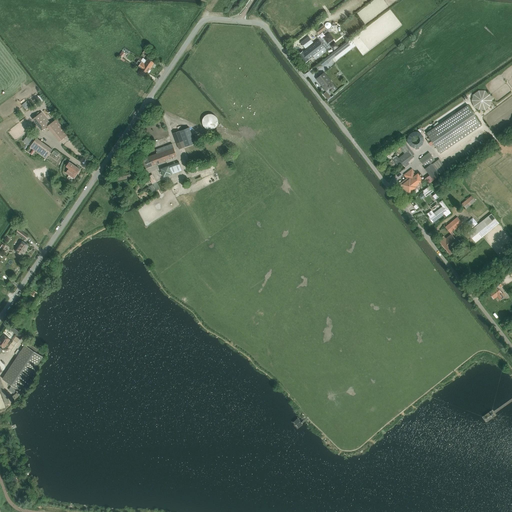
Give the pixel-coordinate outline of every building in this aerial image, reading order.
[(318,34),(326,29),(323,25),(316,31),(318,34)] [(316,60),(327,51),(319,40),(308,48),(307,47),(313,42),(309,36),(301,43),(305,48),(306,48),(307,49),(303,52),(303,51),(298,55),(304,63),(313,56),(316,60)] [(325,64),(348,46),(346,42),(329,55),(323,61),(325,64)] [(154,63),(148,58),(147,60),(144,58),(143,59),(140,58),(139,59),(151,68),(154,63)] [(151,68),(139,59),(137,63),(140,65),(139,67),(147,73),(151,68)] [(324,73),(317,79),(326,90),(333,85),(324,73)] [(440,154),(482,125),(468,105),(426,133),(440,154)] [(56,119),(51,123),(42,112),(33,119),(42,131),(48,126),(60,142),(68,135),(56,119)] [(218,122),(218,120),(217,119),(216,117),(215,116),(214,115),(212,114),(210,114),(209,114),(207,115),(205,116),(204,117),(203,118),(203,120),(202,121),(202,123),(203,125),(204,126),(205,128),(206,129),(208,129),(210,130),(212,129),(213,129),(215,128),(216,127),(217,125),(218,124),(218,122)] [(189,127),(174,133),(180,149),(195,143),(189,127)] [(30,132),(23,141),(28,145),(35,135),(30,132)] [(52,149),(37,138),(30,147),(46,158),(52,149)] [(167,159),(177,156),(173,144),(156,150),(158,153),(149,157),(148,153),(144,155),(145,157),(141,159),(145,169),(167,160),(167,159)] [(413,157),(408,151),(399,158),(403,164),(413,157)] [(425,167),(435,160),(429,152),(419,160),(425,167)] [(439,174),(450,166),(443,156),(435,162),(435,161),(425,168),(430,175),(424,179),(428,184),(430,182),(429,181),(432,179),(431,178),(434,176),(438,173),(439,174)] [(77,173),(80,169),(78,168),(79,167),(76,166),(70,162),(67,166),(71,169),(69,171),(68,170),(66,173),(69,175),(70,174),(74,177),(75,176),(75,177),(78,174),(77,173)] [(173,174),(169,165),(160,168),(164,177),(173,174)] [(423,181),(420,176),(417,173),(415,175),(413,173),(414,172),(411,169),(404,175),(406,178),(402,181),(399,184),(402,187),(401,188),(404,192),(405,191),(408,195),(413,191),(412,190),(416,187),(415,186),(423,181)] [(159,183),(158,181),(156,182),(152,174),(149,176),(152,182),(157,190),(166,185),(163,181),(159,183)] [(466,209),(475,201),(471,196),(462,204),(466,209)] [(447,216),(451,212),(449,210),(445,205),(442,201),(433,208),(435,210),(441,205),(443,207),(432,215),(431,212),(428,215),(433,222),(445,213),(447,216)] [(476,243),(499,223),(491,214),(468,233),(476,243)] [(450,233),(456,228),(462,223),(457,217),(445,227),(451,234),(446,239),(444,236),(439,241),(449,254),(453,250),(452,249),(453,248),(452,246),(458,241),(456,239),(457,238),(453,233),(451,234),(450,233)] [(28,236),(21,231),(19,234),(26,239),(28,236)] [(24,252),(29,246),(22,241),(16,251),(22,255),(23,255),(25,252),(24,252)] [(505,297),(502,293),(499,289),(502,286),(501,284),(499,285),(497,287),(489,293),(493,299),(497,296),(500,300),(505,297)] [(0,344),(5,348),(10,340),(3,335),(0,339),(0,344)] [(38,363),(43,357),(36,352),(38,349),(31,344),(29,347),(25,345),(2,379),(20,391),(38,365),(38,363)] [(10,402),(0,376),(0,372),(4,370),(3,367),(0,368),(0,367),(0,389),(5,404),(10,402)] [(486,423),(495,417),(493,414),(491,411),(483,417),(486,423)] [(297,418),(292,422),(297,430),(303,425),(301,423),(297,418)]
